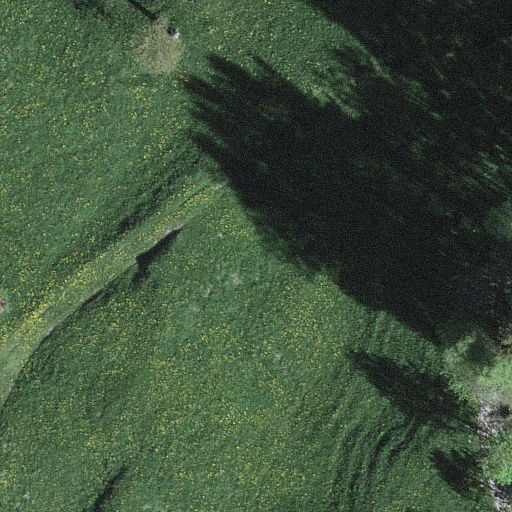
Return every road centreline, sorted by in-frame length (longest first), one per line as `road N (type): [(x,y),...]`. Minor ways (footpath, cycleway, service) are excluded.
road 1 (track): [(511,27),(391,55),(336,83),(75,284),(23,343)]
road 2 (track): [(509,511),(493,436),(495,357),(511,286)]
